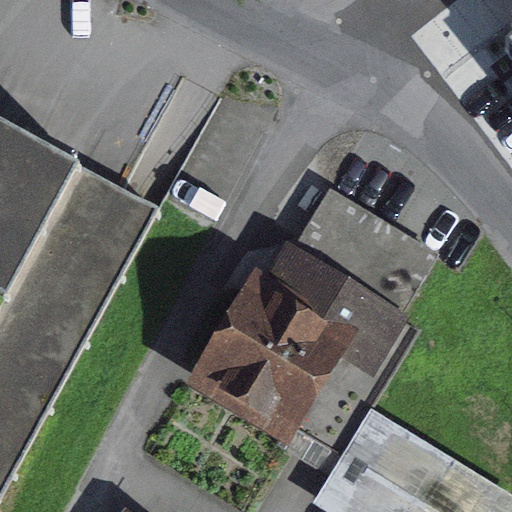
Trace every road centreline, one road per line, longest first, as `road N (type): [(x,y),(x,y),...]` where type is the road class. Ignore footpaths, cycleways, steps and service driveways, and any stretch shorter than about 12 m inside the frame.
road 1 (residential): [(352,57),(418,95),(511,213)]
road 2 (residential): [(233,0),(352,57)]
